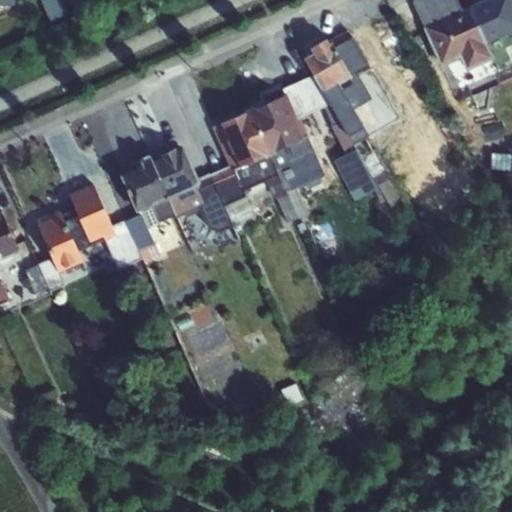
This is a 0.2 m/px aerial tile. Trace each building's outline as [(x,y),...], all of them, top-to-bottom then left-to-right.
[(511,31),(511,0),(481,0),(446,15),(444,13),(424,23),(442,63),(462,56),(467,68),(492,56),(487,43),(511,31)] [(405,48),(400,38),(363,57),(348,30),(328,39),(330,43),(333,42),(350,73),(405,48)] [(331,103),(334,109),(349,101),(338,80),(350,73),(333,42),(330,43),(328,39),(327,38),(310,47),(313,52),(305,57),(313,73),(331,103)] [(299,139),(309,134),(301,117),(331,103),(313,73),(283,88),(285,94),(280,97),(299,139)] [(279,95),(221,121),(241,164),(271,151),(295,141),(299,139),(280,97),(279,95)] [(334,109),(387,199),(398,195),(366,136),(368,135),(349,101),(334,109)] [(212,174),(224,205),(246,195),(233,168),(241,164),(221,121),(212,125),(230,166),(212,174)] [(303,158),(295,141),(271,151),(276,165),(263,170),(275,197),(288,193),(293,206),(303,201),(298,188),(301,187),(291,163),(303,158)] [(406,176),(413,189),(465,158),(460,145),(406,176)] [(197,181),(184,146),(152,159),(150,154),(131,161),(134,167),(120,173),(137,210),(139,209),(198,183),(197,181)] [(126,219),(144,258),(146,262),(161,256),(149,228),(161,223),(160,221),(180,211),(186,224),(224,205),(212,174),(197,181),(198,183),(139,209),(141,214),(126,219)] [(117,234),(113,225),(94,183),(69,194),(73,209),(62,212),(61,209),(35,220),(52,257),(58,270),(83,259),(79,251),(104,240),(117,234)] [(19,249),(1,211),(0,211),(0,257),(18,249),(19,249)] [(118,270),(144,258),(126,219),(113,225),(117,234),(104,240),(118,270)] [(36,292),(48,286),(39,264),(30,245),(19,249),(18,249),(36,292)] [(50,291),(66,285),(58,270),(52,257),(39,264),(48,286),(50,291)] [(0,276),(0,302),(9,299),(0,278),(0,276)] [(423,307),(431,317),(444,307),(435,297),(423,307)] [(243,335),(248,349),(267,340),(261,327),(243,335)] [(446,355),(454,365),(470,353),(462,343),(446,355)] [(185,411),(191,423),(204,417),(190,386),(174,393),(183,412),(185,411)] [(36,398),(42,412),(61,403),(55,388),(36,398)]
